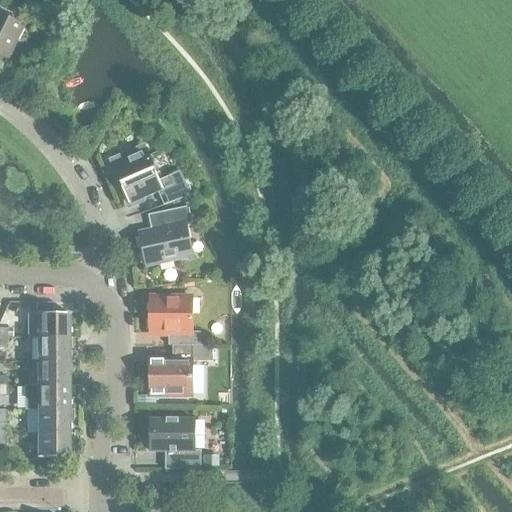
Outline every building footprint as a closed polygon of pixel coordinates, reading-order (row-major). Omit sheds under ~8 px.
[(0,59),(5,62),(23,26),(12,21),(14,18),(13,14),(0,8),(1,7),(0,6),(0,59)] [(181,172),(160,181),(146,149),(112,164),(130,205),(158,193),(164,206),(191,196),(181,172)] [(140,234),(147,266),(186,257),(183,244),(186,243),(189,239),(186,228),(190,227),(192,223),(189,207),(154,214),(157,227),(154,230),(154,231),(140,234)] [(192,333),(192,299),(151,299),(151,334),(169,334),(169,346),(173,346),(193,346),(201,346),(201,333),(192,333)] [(36,339),(68,338),(68,316),(69,316),(69,314),(35,314),(35,315),(36,315),(36,339)] [(36,363),(68,362),(68,346),(72,346),(72,350),(73,350),(73,338),(68,338),(36,339),(36,363)] [(201,346),(193,346),(173,346),(173,361),(151,361),(151,396),(192,396),(192,362),(213,362),(213,346),(201,346)] [(36,387),(68,386),(68,370),(72,370),(72,374),(74,374),(74,362),(68,362),(36,363),(36,387)] [(37,410),(68,410),(68,394),(72,394),(72,398),(74,398),(74,394),(74,386),(68,386),(36,387),(37,410)] [(37,435),(68,434),(68,418),(72,418),(72,421),(74,421),(74,410),(68,410),(37,410),(37,435)] [(166,470),(186,470),(201,470),(201,451),(195,451),(195,420),(151,420),(151,452),(166,452),(166,470)] [(68,434),(37,435),(37,458),(36,458),(36,459),(67,460),(68,459),(68,442),(72,442),(73,446),(74,446),(74,434),(68,434)] [(218,456),(203,456),(203,467),(218,467),(218,456)]
